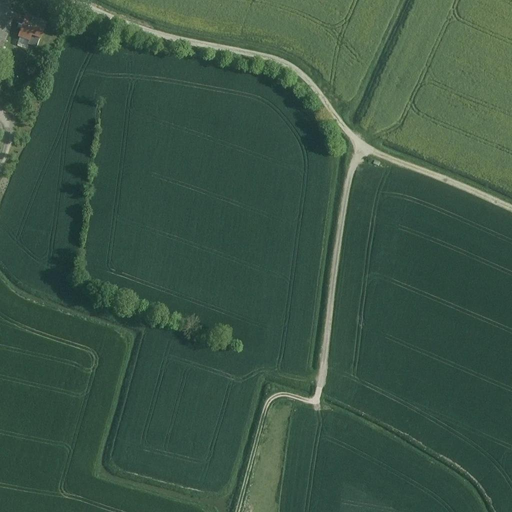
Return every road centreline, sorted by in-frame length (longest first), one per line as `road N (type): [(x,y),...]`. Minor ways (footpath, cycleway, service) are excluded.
road 1 (track): [(237,511),(267,401),(283,395),(316,402),(359,145),(511,210)]
road 2 (unclassified): [(65,0),(288,63),(359,145)]
